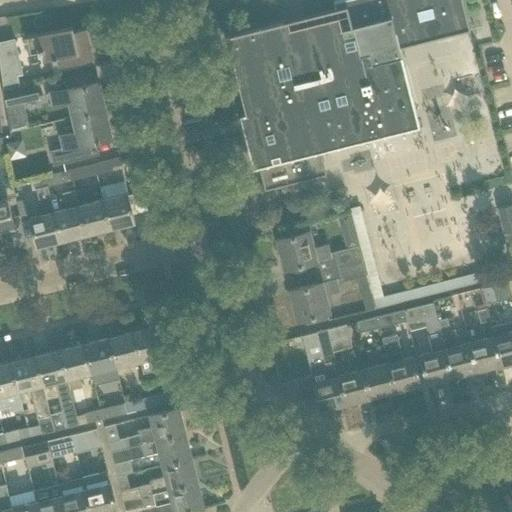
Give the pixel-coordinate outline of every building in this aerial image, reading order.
[(259,167),(265,191),(326,175),(320,151),(419,126),(400,48),(470,30),(469,29),(467,29),(459,0),(338,0),(333,1),(337,16),(290,28),(288,19),(226,35),(245,114),(240,115),(253,168),(259,167)] [(55,67),(93,59),(86,28),(73,31),(72,26),(26,37),(30,55),(38,53),(38,54),(43,53),(45,60),(53,59),(55,67)] [(0,53),(0,66),(3,87),(18,85),(15,71),(12,51),(0,53)] [(69,101),(72,117),(105,110),(98,81),(49,93),(52,105),(69,101)] [(18,85),(3,87),(6,105),(38,99),(35,82),(18,85)] [(105,110),(72,117),(76,131),(59,135),(62,147),(49,150),(52,166),(90,157),(87,143),(111,138),(105,110)] [(119,158),(94,164),(97,174),(122,168),(119,158)] [(97,174),(94,164),(77,168),(80,178),(97,174)] [(46,180),(47,185),(62,181),(60,171),(44,175),(46,180)] [(47,185),(46,180),(44,175),(29,179),(31,189),(47,185)] [(60,240),(53,212),(47,186),(35,189),(42,215),(28,218),(36,246),(60,240)] [(85,234),(78,205),(74,190),(62,193),(66,209),(53,212),(60,240),(85,234)] [(103,199),(110,228),(135,222),(128,193),(103,199)] [(0,230),(14,227),(7,198),(0,200),(0,230)] [(103,199),(78,205),(85,234),(110,228),(103,199)] [(497,208),(503,233),(511,230),(511,204),(507,206),(497,208)] [(357,242),(352,223),(343,226),(347,244),(357,242)] [(511,230),(503,233),(509,258),(511,256),(511,230)] [(313,262),(315,272),(334,268),(331,257),(328,244),(312,248),(308,231),(277,239),(285,269),(313,262)] [(334,252),(337,267),(361,261),(358,246),(334,252)] [(361,261),(337,267),(341,282),(365,276),(361,261)] [(334,268),(315,272),(318,283),(290,290),(298,320),(317,315),(329,312),(325,296),(340,292),(334,268)] [(374,310),(368,284),(361,296),(365,312),(374,310)] [(497,301),(493,286),(481,288),(485,304),(497,301)] [(444,349),(437,321),(432,303),(404,310),(407,321),(406,321),(409,331),(425,326),(432,352),(420,355),(426,383),(451,377),(444,349)] [(490,322),(487,309),(477,311),(480,324),(490,322)] [(379,328),(406,321),(407,321),(404,310),(376,317),(379,328)] [(379,328),(376,317),(356,322),(359,332),(379,328)] [(464,374),(475,371),(468,343),(458,346),(454,329),(450,330),(447,319),(437,321),(444,349),(451,377),(453,376),(456,379),(462,378),(464,374)] [(511,321),(491,326),(494,337),(501,364),(502,368),(511,365),(511,321)] [(158,325),(132,332),(139,360),(165,354),(158,325)] [(348,335),(345,325),(336,327),(327,329),(329,340),(348,335)] [(309,365),(320,410),(344,404),(338,375),(337,375),(329,340),(327,329),(316,331),(324,362),(309,365)] [(132,332),(108,338),(115,366),(139,360),(132,332)] [(420,385),(415,365),(412,356),(403,359),(396,334),(381,338),(388,362),(395,391),(420,385)] [(494,337),(468,343),(475,371),(501,364),(494,337)] [(108,338),(84,344),(91,372),(115,366),(108,338)] [(84,344),(60,350),(70,390),(81,387),(78,376),(91,372),(84,344)] [(78,424),(76,416),(69,390),(70,390),(60,350),(35,356),(42,385),(54,382),(61,411),(50,414),(54,431),(78,425),(78,424)] [(18,391),(30,388),(41,434),(54,431),(50,414),(42,385),(35,356),(10,362),(18,391)] [(23,411),(18,391),(10,362),(0,364),(0,409),(12,406),(13,413),(23,411)] [(388,362),(362,369),(369,397),(395,391),(388,362)] [(362,369),(338,375),(344,404),(369,397),(362,369)] [(167,402),(164,392),(148,397),(151,406),(167,402)] [(148,397),(124,403),(127,413),(151,406),(148,397)] [(124,403),(100,409),(102,419),(127,413),(124,403)] [(103,427),(109,451),(185,432),(178,408),(150,415),(153,427),(137,431),(138,434),(119,439),(115,424),(103,427)] [(76,416),(78,424),(78,425),(102,419),(100,409),(84,413),(85,414),(76,416)] [(27,427),(2,433),(5,444),(30,438),(27,427)] [(96,428),(71,434),(74,445),(99,438),(96,428)] [(159,452),(162,465),(191,457),(185,432),(109,451),(113,463),(159,452)] [(71,434),(46,441),(49,451),(74,445),(71,434)] [(46,441),(22,447),(25,457),(24,457),(27,468),(52,462),(49,451),(46,441)] [(22,447),(0,452),(0,463),(24,457),(25,457),(22,447)] [(120,491),(123,501),(197,482),(191,457),(162,465),(165,476),(148,481),(149,484),(139,486),(120,491)] [(117,511),(112,493),(110,482),(107,470),(82,476),(85,488),(90,511),(117,511)] [(90,511),(85,488),(82,476),(57,483),(60,494),(64,511),(90,511)] [(123,501),(125,510),(155,502),(156,505),(172,501),(174,511),(184,511),(203,507),(197,482),(123,501)] [(0,511),(12,511),(11,507),(5,484),(0,484),(0,511)] [(64,511),(60,494),(36,500),(38,511),(64,511)] [(38,511),(36,500),(11,507),(12,511),(38,511)]
